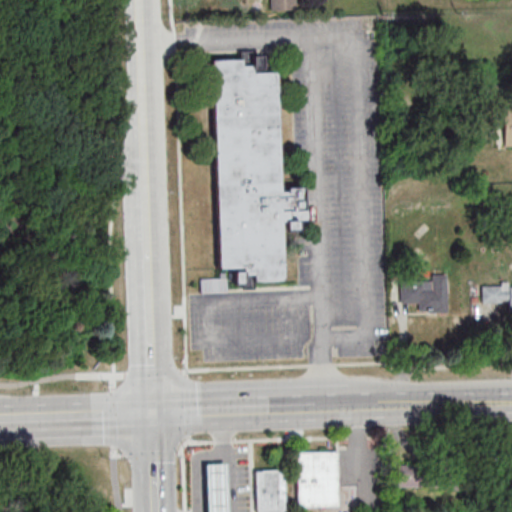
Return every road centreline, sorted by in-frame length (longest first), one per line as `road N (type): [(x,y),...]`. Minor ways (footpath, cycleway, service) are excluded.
road 1 (secondary): [(147,177),(141,0)]
road 2 (secondary): [(151,412),(148,242)]
road 3 (secondary): [(151,412),(0,418)]
